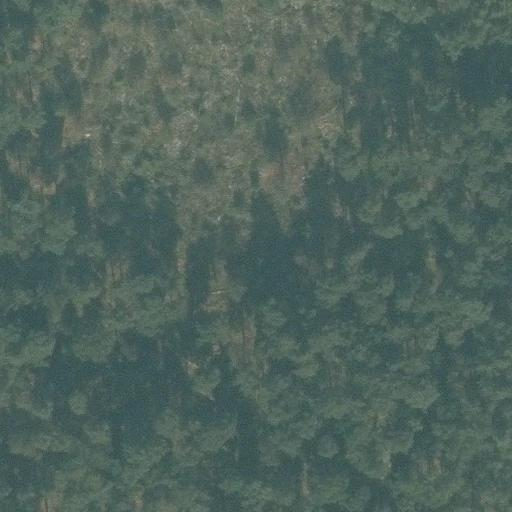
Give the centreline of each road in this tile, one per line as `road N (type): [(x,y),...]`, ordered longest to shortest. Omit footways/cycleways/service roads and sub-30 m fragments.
road 1 (track): [(0,252),(434,511)]
road 2 (track): [(359,511),(511,257)]
